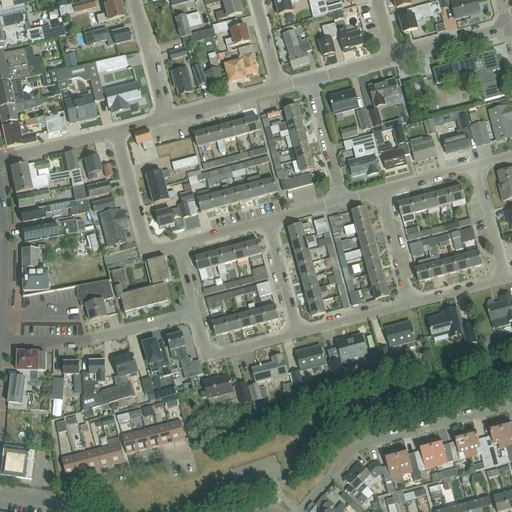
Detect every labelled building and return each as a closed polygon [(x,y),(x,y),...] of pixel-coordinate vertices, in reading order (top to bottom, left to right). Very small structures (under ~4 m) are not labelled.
[(67,6),(58,8),(60,17),(75,13),(75,14),(95,8),(93,0),(91,0),(73,5),(73,4),(67,5),(67,6)] [(238,0),(237,0),(229,2),(224,3),(226,11),(216,14),(217,20),(228,18),(243,14),(242,14),(240,8),(241,8),(238,0)] [(298,0),(282,0),(275,2),(279,16),(294,12),(292,4),(299,3),(298,0)] [(320,16),(316,0),(309,0),(314,18),(320,16)] [(328,14),(325,1),(324,0),(316,0),(320,16),(328,14)] [(394,0),(397,9),(411,5),(409,0),(394,0)] [(438,0),(441,9),(448,7),(446,0),(438,0)] [(457,0),(450,0),(456,20),(465,17),(465,15),(480,11),(477,2),(478,2),(477,0),(477,1),(476,0),(458,0),(457,0)] [(99,23),(124,17),(120,2),(104,5),(106,13),(97,16),(99,23)] [(400,20),(403,34),(418,30),(415,20),(442,13),(438,2),(416,8),(417,8),(406,11),(408,17),(400,20)] [(0,48),(29,42),(32,44),(44,41),(65,37),(63,28),(63,27),(51,30),(50,26),(41,28),(27,32),(26,31),(25,25),(22,13),(4,17),(2,13),(0,3),(0,48)] [(339,11),(332,13),(334,20),(339,19),(344,18),(342,11),(339,11)] [(55,12),(48,14),(50,21),(57,19),(55,12)] [(189,29),(202,25),(199,13),(176,19),(181,39),(191,36),(189,29)] [(287,15),(285,19),(288,23),(293,22),(294,17),(291,14),(287,15)] [(222,24),(213,26),(215,33),(229,29),(229,28),(239,25),(237,20),(227,22),(222,24)] [(319,43),(323,57),(335,54),(332,39),(339,38),(335,24),(322,27),(326,41),(319,43)] [(235,39),(226,41),(227,47),(250,42),(246,27),(233,30),(235,39)] [(338,30),(344,53),(352,51),(351,49),(364,46),(360,33),(347,36),(345,28),(338,30)] [(85,38),(86,45),(87,44),(87,45),(106,40),(108,47),(115,45),(130,41),(127,30),(108,35),(107,29),(92,32),(93,36),(85,38)] [(197,42),(215,37),(213,29),(195,34),(197,42)] [(292,69),(310,63),(306,53),(312,51),(308,39),(298,42),(295,31),(283,35),(291,57),(289,58),(292,69)] [(0,83),(36,76),(45,74),(42,64),(33,66),(32,59),(27,60),(25,49),(2,54),(2,53),(0,53),(0,83)] [(185,49),(180,51),(170,53),(172,60),(187,56),(185,49)] [(433,69),(437,85),(463,78),(463,76),(475,73),(477,81),(480,80),(485,101),(504,96),(502,88),(498,89),(493,72),(500,70),(495,51),(487,53),(489,57),(482,59),(482,60),(480,61),(478,55),(470,57),(471,60),(465,61),(464,56),(457,58),(458,63),(433,69)] [(47,53),(37,53),(37,63),(47,63),(47,53)] [(212,71),(208,72),(203,73),(200,65),(192,68),(199,87),(207,84),(207,83),(210,83),(211,88),(223,85),(219,69),(218,64),(215,53),(209,55),(210,60),(209,60),(212,71)] [(228,73),(230,83),(240,81),(241,80),(240,78),(246,77),(245,76),(258,73),(253,54),(243,56),(244,61),(226,66),(228,73)] [(125,57),(103,62),(105,71),(127,67),(125,57)] [(66,70),(55,72),(58,85),(59,91),(66,90),(68,86),(67,81),(79,79),(85,82),(90,81),(87,66),(66,70)] [(179,95),(184,94),(185,95),(186,94),(193,92),(187,69),(172,73),(175,85),(177,85),(179,95)] [(104,97),(99,79),(91,81),(96,100),(104,97)] [(383,84),(383,83),(369,87),(375,108),(386,105),(384,99),(399,95),(397,90),(398,90),(398,89),(397,89),(394,80),(394,81),(383,84)] [(0,108),(14,106),(23,104),(31,102),(30,95),(24,97),(20,81),(0,85),(0,108)] [(136,84),(105,92),(109,109),(111,108),(112,114),(113,114),(113,113),(122,111),(120,106),(140,101),(138,95),(139,95),(139,93),(138,93),(136,84)] [(344,96),(331,99),(332,104),(331,104),(332,106),(333,106),(335,115),(358,109),(354,91),(344,93),(344,96)] [(93,107),(91,99),(90,95),(73,100),(65,102),(68,115),(70,125),(79,123),(78,121),(95,117),(93,107)] [(506,100),(499,102),(501,109),(508,107),(506,100)] [(24,109),(37,107),(35,101),(31,102),(23,104),(24,109)] [(17,121),(14,106),(0,108),(0,117),(2,125),(17,121)] [(284,110),(288,123),(301,119),(298,107),(284,110)] [(511,116),(510,107),(490,112),(498,141),(503,140),(503,141),(505,140),(505,139),(511,137),(511,136),(507,118),(511,116)] [(479,120),(487,117),(485,109),(477,111),(479,120)] [(358,112),(363,131),(371,129),(366,110),(358,112)] [(385,132),(383,125),(379,110),(369,113),(373,127),(372,128),(374,135),(379,134),(379,133),(385,132)] [(465,110),(457,113),(459,117),(459,121),(462,131),(465,130),(471,129),(467,114),(466,115),(465,110)] [(265,129),(270,127),(268,119),(282,116),(280,111),(262,116),(265,129)] [(68,133),(66,123),(63,112),(57,113),(57,116),(44,119),(48,135),(61,132),(61,134),(68,133)] [(433,119),(432,119),(433,120),(433,124),(434,127),(459,121),(459,117),(457,113),(433,119)] [(262,134),(258,117),(246,121),(249,134),(255,133),(256,136),(262,134)] [(282,124),(281,124),(272,127),(270,128),(270,127),(265,129),(268,142),(274,140),(272,134),(280,132),(282,138),(291,135),(305,132),(301,119),(288,123),(282,124)] [(6,149),(37,143),(35,134),(31,135),(30,131),(27,131),(26,127),(37,125),(36,120),(24,122),(24,123),(2,127),(6,149)] [(400,120),(392,122),(394,130),(396,129),(402,128),(400,120)] [(433,124),(433,120),(424,122),(428,137),(436,134),(434,127),(433,124)] [(246,121),(233,124),(237,138),(249,134),(246,121)] [(233,124),(220,127),(224,141),(237,138),(233,124)] [(489,143),(487,134),(484,125),(473,128),(478,146),(489,143)] [(220,127),(208,131),(211,144),(217,143),(220,154),(227,152),(223,141),(224,141),(220,127)] [(357,128),(351,129),(341,132),(343,140),(359,136),(357,128)] [(397,146),(400,145),(407,143),(402,128),(396,129),(394,130),(393,130),(397,146)] [(154,147),(149,131),(134,135),(137,145),(143,144),(144,150),(154,147)] [(211,144),(208,131),(194,134),(198,148),(211,144)] [(295,148),(308,144),(305,132),(291,135),(295,148)] [(457,136),(443,140),(445,146),(444,147),(444,149),(445,148),(447,155),(447,153),(457,150),(457,152),(470,149),(467,139),(466,134),(465,134),(457,136)] [(191,135),(162,143),(166,156),(195,148),(191,135)] [(360,139),(344,143),(346,150),(354,148),(355,148),(358,156),(356,156),(357,160),(349,162),(353,177),(367,174),(367,176),(379,173),(374,156),(378,155),(379,155),(377,148),(375,140),(374,135),(373,135),(360,139)] [(425,144),(412,147),(413,151),(412,151),(413,154),(415,160),(426,158),(426,160),(437,157),(435,148),(432,137),(423,140),(425,144)] [(277,152),(274,140),(268,142),(271,154),(277,152)] [(311,157),(308,144),(295,148),(298,160),(311,157)] [(402,150),(394,152),(392,144),(377,148),(379,155),(378,155),(379,157),(383,156),(384,159),(383,159),(383,161),(384,161),(386,168),(396,166),(396,168),(406,166),(402,150)] [(268,153),(266,148),(254,151),(255,157),(268,153)] [(241,154),(242,160),(255,157),(254,151),(241,154)] [(67,159),(70,172),(72,171),(71,171),(78,170),(75,152),(66,153),(67,159)] [(277,152),(271,154),(275,167),(280,165),(277,152)] [(66,153),(50,157),(51,162),(60,160),(67,159),(66,153)] [(241,154),(228,158),(230,163),(242,160),(241,154)] [(102,172),(101,168),(98,156),(84,160),(89,181),(97,179),(96,173),(102,172)] [(270,163),(270,162),(269,156),(255,160),(257,166),(270,163)] [(196,157),(172,164),(174,171),(198,165),(196,157)] [(311,157),(298,160),(302,173),(305,173),(315,170),(311,157)] [(228,158),(216,161),(218,167),(230,163),(228,158)] [(245,169),(257,166),(255,160),(243,163),(245,169)] [(35,171),(50,168),(48,161),(27,166),(27,165),(10,168),(13,182),(37,178),(35,171)] [(218,167),(216,161),(203,165),(205,170),(218,167)] [(245,169),(243,163),(231,167),(233,172),(234,178),(235,178),(246,175),(245,169)] [(103,166),(103,167),(106,178),(113,176),(110,165),(103,166)] [(281,169),(280,165),(275,167),(278,180),(284,178),(281,169)] [(231,167),(219,170),(220,176),(224,175),(225,180),(234,178),(233,172),(231,167)] [(503,202),(511,199),(511,169),(498,173),(503,192),(501,193),(503,202)] [(72,171),(70,172),(71,179),(72,187),(83,185),(79,170),(78,170),(71,171),(72,171)] [(191,186),(194,185),(192,177),(202,175),(200,170),(187,174),(191,186)] [(219,170),(206,174),(207,179),(220,176),(219,170)] [(150,190),(165,186),(163,178),(170,177),(169,171),(147,177),(150,190)] [(207,179),(206,174),(202,175),(192,177),(194,185),(198,184),(198,182),(207,179)] [(287,191),(313,184),(311,174),(281,182),(283,192),(287,191)] [(37,178),(13,182),(15,194),(16,194),(25,192),(32,191),(32,190),(35,189),(48,186),(48,183),(46,176),(42,177),(37,178)] [(260,177),(262,182),(266,196),(278,193),(274,179),(267,181),(265,176),(260,177)] [(89,198),(101,195),(111,193),(108,182),(87,188),(89,198)] [(262,182),(249,185),(253,200),(266,196),(262,182)] [(83,185),(72,187),(75,201),(86,199),(83,185)] [(223,187),(224,192),(227,207),(240,203),(237,189),(229,191),(228,185),(223,187)] [(249,185),(237,189),(240,203),(253,200),(249,185)] [(154,205),(164,202),(176,199),(174,191),(167,193),(165,186),(150,190),(154,205)] [(449,190),(453,204),(465,201),(462,187),(449,190)] [(449,190),(436,194),(440,208),(453,204),(449,190)] [(34,206),(34,202),(50,199),(48,191),(16,197),(18,209),(34,206)] [(192,191),(180,195),(183,202),(195,199),(192,191)] [(211,192),(211,195),(215,210),(227,207),(224,192),(217,194),(216,191),(211,192)] [(424,197),(427,211),(440,208),(436,194),(424,197)] [(215,210),(211,195),(198,199),(202,213),(215,210)] [(424,197),(411,201),(415,214),(427,211),(424,197)] [(112,198),(91,204),(94,213),(115,207),(112,198)] [(78,215),(79,215),(79,214),(81,214),(89,213),(86,199),(75,201),(75,202),(20,212),(22,223),(46,219),(45,214),(67,210),(67,209),(76,207),(78,215)] [(398,204),(402,218),(415,214),(411,201),(398,204)] [(182,219),(183,219),(198,215),(194,202),(179,206),(180,209),(157,214),(160,228),(175,224),(173,217),(181,214),(182,219)] [(352,212),(355,225),(356,225),(369,222),(366,209),(352,212)] [(117,212),(107,214),(100,216),(109,248),(120,245),(119,244),(125,243),(120,223),(125,221),(123,212),(117,213),(117,212)] [(329,218),(332,231),(338,230),(344,228),(341,215),(329,218)] [(323,234),(329,232),(325,219),(314,222),(318,235),(323,234)] [(458,223),(459,228),(472,225),(470,219),(458,223)] [(23,230),(22,230),(24,243),(34,242),(66,236),(85,232),(83,220),(76,222),(75,220),(41,227),(32,228),(23,230)] [(356,225),(355,225),(344,228),(347,236),(358,233),(359,238),(373,234),(369,222),(356,225)] [(289,229),(292,242),(305,239),(305,238),(303,231),(310,230),(309,224),(289,229)] [(420,233),(418,227),(405,230),(408,242),(422,238),(420,233)] [(442,227),(432,229),(434,235),(443,232),(442,227)] [(462,238),(461,238),(463,244),(476,240),(473,228),(460,232),(462,238)] [(341,242),(338,230),(332,231),(336,244),(341,242)] [(323,234),(326,246),(327,246),(332,244),(329,232),(323,234)] [(461,238),(462,238),(460,232),(447,235),(449,241),(453,240),(456,251),(463,249),(461,238)] [(376,247),(373,234),(359,238),(362,250),(376,247)] [(447,235),(438,238),(440,243),(441,248),(450,245),(449,241),(447,235)] [(292,242),(295,255),(309,251),(307,245),(314,243),(312,236),(305,238),(305,239),(292,242)] [(435,239),(422,242),(423,247),(429,245),(432,258),(427,259),(432,280),(445,276),(441,263),(436,244),(435,239)] [(262,255),(258,241),(246,245),(249,258),(262,255)] [(77,242),(60,245),(61,251),(78,249),(77,242)] [(344,255),(341,242),(336,244),(339,256),(344,255)] [(425,253),(423,247),(422,242),(409,245),(412,256),(425,253)] [(327,246),(330,259),(335,257),(332,244),(327,246)] [(48,259),(47,245),(43,245),(38,245),(38,249),(32,250),(22,250),(22,270),(32,269),(32,270),(39,270),(39,269),(38,269),(37,260),(48,259)] [(246,245),(233,248),(237,262),(249,258),(246,245)] [(376,247),(362,250),(364,257),(366,263),(379,259),(376,247)] [(237,262),(233,248),(221,251),(224,265),(237,262)] [(221,251),(208,255),(212,268),(218,267),(220,276),(227,274),(224,265),(221,251)] [(312,263),(309,251),(295,255),(299,267),(312,263)] [(360,251),(344,255),(346,261),(362,257),(360,251)] [(479,252),(467,256),(470,269),(483,266),(479,252)] [(199,272),(206,270),(209,279),(214,277),(212,268),(208,255),(195,258),(199,272)] [(344,255),(339,256),(342,269),(348,267),(346,261),(344,255)] [(457,273),(470,269),(467,256),(454,259),(457,273)] [(332,267),(333,271),(339,270),(335,257),(330,259),(325,260),(327,268),(332,267)] [(165,258),(148,263),(150,274),(168,269),(165,258)] [(383,271),(379,259),(366,263),(369,275),(383,271)] [(419,283),(432,280),(427,259),(418,262),(420,268),(416,269),(419,283)] [(454,259),(441,263),(445,276),(457,273),(454,259)] [(315,276),(312,263),(299,267),(302,280),(315,276)] [(342,269),(346,282),(351,280),(350,276),(361,273),(358,264),(348,267),(342,269)] [(253,270),(254,277),(255,282),(269,279),(265,267),(253,270)] [(118,300),(121,299),(125,314),(136,311),(132,294),(129,294),(122,269),(111,272),(118,300)] [(168,269),(150,274),(153,285),(171,281),(168,269)] [(49,291),(48,270),(39,270),(32,270),(32,271),(25,271),(25,278),(22,278),(22,292),(49,291)] [(342,282),(339,270),(333,271),(337,284),(342,282)] [(386,284),(383,271),(369,275),(372,288),(386,284)] [(302,280),(305,292),(319,289),(315,276),(302,280)] [(255,282),(254,277),(242,280),(243,286),(255,282)] [(243,286),(242,280),(229,283),(230,289),(243,286)] [(354,293),(351,280),(346,282),(349,294),(354,293)] [(346,295),(342,282),(337,284),(340,297),(346,295)] [(87,306),(91,322),(107,318),(103,301),(114,299),(109,283),(76,289),(81,308),(87,306)] [(230,289),(229,283),(217,287),(218,292),(230,289)] [(269,283),(256,286),(258,292),(260,298),(273,294),(269,283)] [(389,297),(386,284),(372,288),(376,301),(389,297)] [(170,303),(165,285),(154,288),(159,306),(170,303)] [(246,295),(258,292),(256,286),(244,289),(246,295)] [(217,287),(213,288),(204,290),(205,296),(218,292),(217,287)] [(326,287),(319,289),(305,292),(309,305),(322,301),(320,294),(328,292),(326,287)] [(159,306),(154,288),(143,291),(148,308),(159,306)] [(246,295),(244,289),(231,293),(233,298),(246,295)] [(148,308),(143,291),(132,294),(136,311),(148,308)] [(358,292),(354,293),(349,294),(353,307),(362,305),(358,292)] [(221,302),(233,298),(231,293),(219,296),(221,302)] [(343,309),(349,308),(346,295),(340,297),(343,309)] [(489,312),(488,312),(488,314),(490,321),(491,321),(494,329),(510,325),(509,321),(511,320),(511,300),(510,295),(501,298),(503,303),(494,305),(494,303),(493,302),(491,301),(489,301),(488,303),(488,305),(488,306),(487,307),(489,312)] [(221,302),(219,296),(206,299),(209,310),(222,307),(220,302),(221,302)] [(322,301),(309,305),(312,318),(326,314),(322,301)] [(264,310),(257,312),(254,303),(249,305),(251,313),(255,327),(267,323),(264,310)] [(276,306),(266,309),(264,310),(267,323),(279,320),(276,306)] [(443,318),(429,322),(431,329),(430,329),(431,330),(432,330),(433,336),(449,332),(450,336),(463,333),(457,310),(447,312),(449,318),(443,319),(443,318)] [(251,313),(238,317),(242,330),(255,327),(251,313)] [(229,334),(242,330),(238,317),(225,320),(229,334)] [(225,320),(212,323),(216,337),(229,334),(225,320)] [(473,324),(465,326),(467,335),(464,336),(466,345),(473,343),(474,348),(479,347),(473,324)] [(414,333),(413,333),(410,325),(402,327),(402,329),(396,330),(395,327),(386,329),(391,348),(407,344),(408,347),(410,348),(414,347),(415,345),(415,342),(413,336),(414,336),(414,333)] [(199,361),(194,363),(192,358),(189,359),(182,334),(167,338),(171,351),(179,350),(182,363),(181,363),(185,380),(203,375),(199,361)] [(337,342),(342,362),(367,355),(362,336),(337,342)] [(488,345),(481,340),(478,344),(485,349),(488,345)] [(156,341),(144,345),(151,371),(161,368),(164,377),(171,375),(163,345),(157,346),(156,341)] [(379,350),(385,374),(393,371),(388,348),(379,350)] [(325,365),(321,350),(306,354),(306,351),(296,353),(301,372),(325,365)] [(20,353),(18,353),(18,372),(31,372),(30,381),(38,381),(38,372),(39,372),(46,373),(46,367),(46,362),(46,361),(46,354),(39,354),(39,353),(26,353),(26,351),(20,351),(20,353)] [(376,355),(367,357),(369,365),(378,362),(376,355)] [(470,365),(478,358),(475,355),(467,362),(470,365)] [(116,388),(103,392),(107,404),(117,401),(119,409),(128,406),(126,398),(131,397),(127,385),(130,384),(127,376),(129,375),(130,377),(132,378),(136,377),(138,375),(137,373),(139,372),(136,363),(137,362),(136,359),(135,360),(134,356),(133,356),(115,361),(119,377),(113,378),(116,387),(116,388)] [(252,369),(255,379),(256,383),(277,378),(278,380),(288,378),(287,375),(286,370),(284,361),(283,361),(281,356),(272,359),(273,363),(261,367),(261,365),(260,365),(260,367),(252,369)] [(335,381),(336,380),(337,385),(344,383),(343,379),(344,378),(339,360),(330,362),(335,381)] [(90,373),(82,373),(83,383),(83,386),(84,386),(85,396),(83,396),(83,411),(84,411),(92,408),(107,404),(103,392),(99,393),(99,392),(98,386),(98,383),(106,383),(105,379),(105,362),(90,362),(90,373)] [(79,363),(64,363),(64,373),(65,375),(74,375),(74,383),(75,394),(82,394),(82,383),(81,375),(79,375),(79,363)] [(293,374),(298,395),(308,393),(306,383),(302,384),(299,372),(293,374)] [(9,404),(8,409),(27,411),(27,410),(34,411),(35,395),(27,394),(28,384),(25,383),(26,379),(12,377),(9,404)] [(208,399),(233,393),(229,377),(215,381),(214,379),(204,382),(206,392),(201,393),(202,399),(208,398),(208,399)] [(53,378),(52,399),(63,399),(64,382),(64,379),(53,378)] [(148,379),(141,381),(143,386),(145,392),(153,390),(149,379),(148,379)] [(242,405),(250,403),(245,384),(237,386),(242,405)] [(297,400),(296,396),(293,384),(283,387),(288,403),(297,400)] [(264,388),(259,389),(259,386),(250,388),(254,402),(266,398),(264,388)] [(161,393),(153,395),(155,401),(163,399),(161,393)] [(92,408),(84,411),(86,418),(94,416),(92,408)] [(131,421),(130,421),(129,414),(117,417),(119,424),(128,421),(130,430),(133,429),(131,421)] [(75,418),(67,420),(69,426),(77,424),(75,418)] [(186,440),(181,421),(169,424),(174,443),(186,440)] [(510,421),(500,424),(506,448),(510,462),(511,462),(511,442),(511,440),(511,427),(510,421)] [(57,424),(58,434),(67,432),(65,422),(57,424)] [(162,446),(174,443),(169,424),(157,427),(162,446)] [(488,451),(493,468),(500,466),(496,449),(495,449),(494,445),(499,444),(501,450),(506,448),(500,424),(489,427),(491,437),(485,438),(488,451)] [(87,425),(81,427),(82,433),(89,431),(87,425)] [(150,449),(162,446),(157,427),(146,430),(150,449)] [(146,430),(134,433),(139,452),(150,449),(146,430)] [(476,431),(465,434),(471,457),(477,456),(481,455),(481,453),(482,453),(481,449),(478,440),(476,431)] [(127,455),(139,452),(134,433),(122,437),(127,455)] [(456,443),(449,445),(454,462),(471,457),(465,434),(454,436),(456,443)] [(436,467),(454,462),(449,445),(443,446),(441,440),(430,443),(436,467)] [(426,470),(431,468),(436,467),(430,443),(419,446),(421,452),(414,454),(419,471),(426,470)] [(120,444),(109,447),(113,466),(125,463),(120,444)] [(3,457),(0,476),(31,480),(35,451),(3,447),(2,457),(3,457)] [(102,469),(113,466),(109,447),(97,450),(102,469)] [(406,449),(395,452),(402,476),(412,473),(415,482),(421,480),(419,471),(414,454),(408,455),(406,449)] [(90,472),(102,469),(97,450),(85,453),(90,472)] [(482,453),(481,453),(481,455),(485,470),(493,468),(488,451),(482,453)] [(395,452),(384,455),(387,465),(391,478),(392,484),(403,481),(402,476),(395,452)] [(74,456),(78,475),(90,472),(85,453),(74,456)] [(62,459),(67,478),(78,475),(74,456),(62,459)] [(383,475),(379,462),(372,464),(366,471),(359,464),(351,472),(367,488),(369,490),(377,482),(375,480),(379,476),(383,475)] [(455,470),(439,474),(440,481),(442,481),(457,477),(455,470)] [(499,476),(498,470),(487,473),(488,479),(499,476)] [(353,498),(355,500),(362,506),(368,500),(361,493),(367,488),(351,472),(343,480),(350,487),(346,491),(353,498)] [(438,473),(431,475),(433,483),(440,481),(438,473)] [(484,482),(482,474),(472,477),(474,485),(484,482)] [(498,485),(504,483),(503,477),(496,478),(498,485)] [(391,478),(384,480),(388,495),(395,494),(392,484),(391,478)] [(450,483),(444,485),(445,492),(452,490),(450,483)] [(440,485),(429,488),(431,494),(442,491),(440,485)] [(414,492),(415,498),(427,495),(425,489),(414,492)] [(403,492),(397,493),(396,493),(399,505),(406,504),(405,503),(403,495),(403,492)] [(403,495),(405,503),(416,500),(415,498),(414,492),(403,495)] [(497,511),(504,511),(509,511),(504,494),(493,497),(495,504),(497,511)] [(324,496),(315,505),(321,511),(342,511),(343,511),(347,508),(342,504),(336,510),(333,507),(334,506),(332,503),(324,496)] [(397,511),(394,498),(386,500),(389,511),(397,511)] [(479,501),(481,511),(493,511),(491,505),(489,498),(479,501)] [(468,504),(469,511),(481,511),(479,501),(468,504)]
